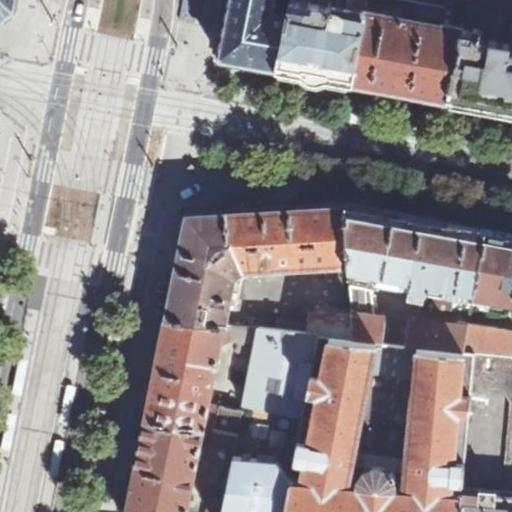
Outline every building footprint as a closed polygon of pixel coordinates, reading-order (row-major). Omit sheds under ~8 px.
[(16,0),(0,0),(0,17),(1,18),(15,8),(16,0)] [(230,0),(221,48),(220,48),(219,57),(280,68),(292,0),(230,0)] [(310,1),(305,0),(292,0),(280,68),(315,75),(351,81),(365,11),(331,5),(324,4),(324,0),(319,0),(319,3),(310,1)] [(305,0),(310,1),(310,0),(331,0),(331,5),(365,11),(367,0),(305,0)] [(466,11),(436,5),(434,17),(441,18),(440,26),(399,18),(401,11),(416,13),(418,2),(409,0),(367,0),(365,11),(351,81),(401,91),(449,100),(463,28),(465,12),(466,11)] [(436,5),(466,11),(467,0),(409,0),(418,2),(436,5)] [(511,0),(467,0),(466,11),(465,12),(481,16),(483,3),(511,8),(511,0)] [(449,100),(511,111),(511,26),(509,43),(481,37),(482,28),(480,27),(478,37),(469,35),(470,30),(463,28),(449,100)] [(372,116),(340,109),(338,118),(370,125),(372,116)] [(485,137),(451,130),(449,138),(483,145),(485,137)] [(367,163),(334,156),(332,164),(366,171),(367,163)] [(504,187),(463,180),(461,190),(502,197),(504,187)] [(227,209),(244,268),(257,268),(265,267),(316,265),(333,264),(347,263),(352,263),(348,202),(227,209)] [(354,274),(371,277),(414,286),(457,294),(476,298),(488,227),(415,214),(348,202),(352,263),(352,269),(353,274),(354,274)] [(236,275),(244,268),(227,209),(187,212),(166,318),(227,323),(236,275)] [(511,232),(488,227),(476,298),(475,304),(480,305),(481,299),(511,304),(511,232)] [(352,311),(377,313),(377,287),(374,288),(371,277),(354,274),(352,311)] [(457,294),(414,286),(413,291),(421,293),(422,291),(428,292),(425,307),(454,313),(457,294)] [(311,311),(308,330),(319,331),(319,334),(351,337),(352,315),(311,311)] [(352,315),(351,337),(383,341),(389,314),(377,313),(352,311),(352,315)] [(406,344),(466,350),(471,326),(411,317),(406,344)] [(227,323),(166,318),(145,421),(204,428),(209,428),(239,433),(243,411),(243,410),(209,404),(216,368),(220,368),(222,359),(219,359),(222,344),(224,345),(232,340),(245,342),(248,325),(227,323)] [(466,350),(476,352),(511,354),(511,331),(471,323),(471,326),(466,350)] [(244,404),(303,418),(319,334),(319,331),(308,330),(273,327),(262,326),(248,325),(245,342),(243,351),(255,353),(244,404)] [(388,342),(401,343),(403,333),(390,332),(388,342)] [(286,508),(284,511),(462,511),(464,492),(454,491),(455,478),(465,479),(471,412),(476,352),(466,350),(406,344),(401,343),(388,342),(383,341),(351,337),(319,334),(303,418),(302,422),(295,458),(305,459),(304,471),(293,469),(286,508)] [(511,511),(511,354),(476,352),(471,412),(488,413),(490,385),(505,386),(511,399),(511,406),(509,466),(511,466),(510,492),(498,492),(498,489),(482,488),(482,491),(465,490),(464,492),(462,511),(511,511)] [(19,395),(27,361),(17,359),(10,393),(15,394),(19,395)] [(66,425),(74,384),(69,382),(66,381),(57,422),(66,425)] [(243,410),(243,411),(302,422),(303,418),(244,404),(243,410)] [(243,411),(239,433),(237,445),(236,449),(295,461),(295,458),(302,422),(243,411)] [(6,413),(0,443),(0,450),(3,451),(7,451),(15,415),(6,413)] [(187,511),(204,428),(145,421),(135,471),(126,511),(187,511)] [(237,445),(239,433),(209,428),(208,439),(237,445)] [(55,479),(63,444),(59,443),(55,442),(47,477),(55,479)] [(295,461),(236,449),(226,498),(240,500),(241,505),(239,511),(263,511),(265,504),(286,508),(293,469),(295,461)] [(210,496),(206,511),(223,511),(226,498),(210,496)] [(240,500),(226,498),(223,511),(239,511),(241,505),(240,500)]
